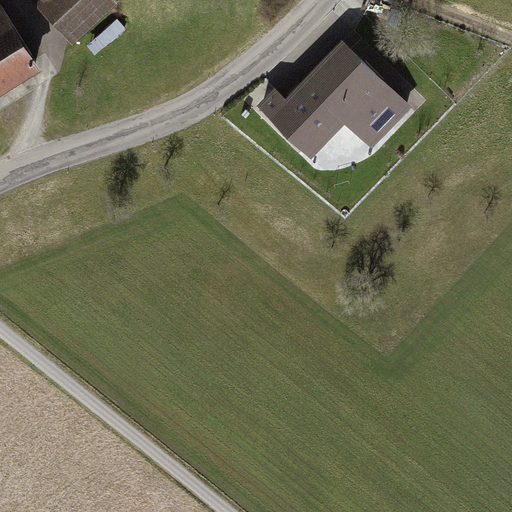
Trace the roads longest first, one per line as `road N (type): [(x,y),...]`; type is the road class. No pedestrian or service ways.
road 1 (unclassified): [(0,180),(141,136),(204,102),(320,0)]
road 2 (track): [(0,329),(222,511)]
road 3 (unknown): [(13,172),(44,75),(47,31),(42,15),(21,0)]
